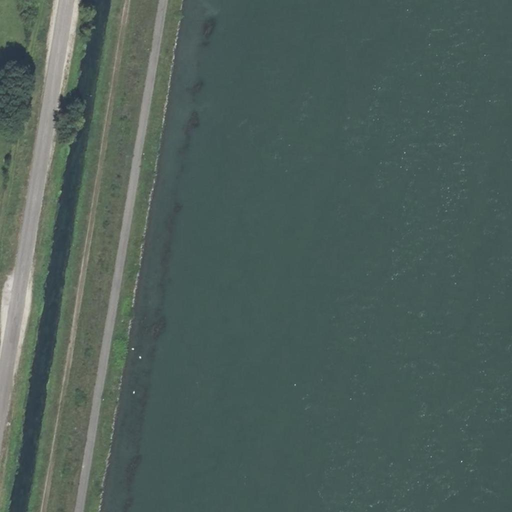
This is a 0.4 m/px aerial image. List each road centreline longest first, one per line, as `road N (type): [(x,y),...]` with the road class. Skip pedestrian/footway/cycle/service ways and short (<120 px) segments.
road 1 (track): [(132,0),(45,511)]
road 2 (track): [(162,0),(75,511)]
